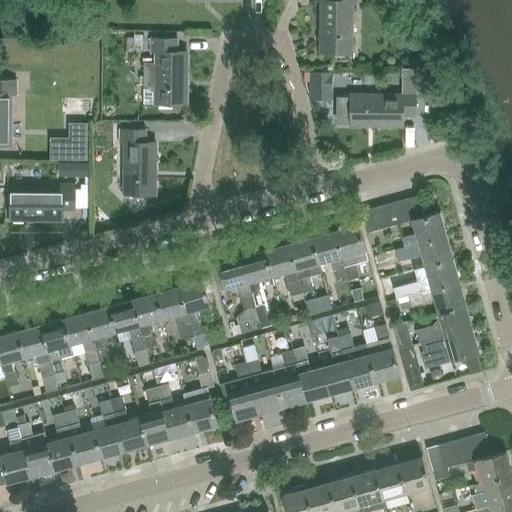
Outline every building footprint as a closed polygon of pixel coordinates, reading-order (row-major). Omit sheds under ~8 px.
[(330,0),(321,0),(320,0),(321,52),(351,52),(352,1),(357,1),(356,0),(330,0)] [(187,103),(187,51),(178,51),(178,39),(151,39),(151,52),(157,52),(157,64),(144,64),(144,87),(157,87),(157,103),(187,103)] [(137,60),(137,40),(122,40),(122,60),(137,60)] [(15,95),(15,81),(0,80),(0,144),(10,144),(10,95),(15,95)] [(416,116),(416,90),(403,89),(403,94),(351,94),(351,125),(403,125),(403,116),(416,116)] [(155,194),(156,142),(146,142),(147,129),(121,129),(120,143),(125,143),(125,194),(155,194)] [(75,210),(75,184),(62,184),(62,189),(10,189),(10,219),(63,220),(63,210),(75,210)] [(412,220),(424,216),(418,194),(406,198),(412,220)] [(404,222),(412,220),(406,198),(394,201),(401,222),(404,222)] [(401,225),(401,222),(394,201),(383,204),(389,226),(400,223),(401,225)] [(378,229),(389,226),(383,204),(372,207),(378,229)] [(366,232),(378,229),(372,207),(360,210),(366,232)] [(403,246),(445,235),(439,212),(440,212),(440,211),(424,216),(412,220),(415,233),(401,237),(403,246)] [(368,259),(365,249),(358,224),(334,230),(341,256),(347,280),(359,276),(356,262),(368,259)] [(347,280),(341,256),(334,230),(311,237),(318,262),(330,259),(332,269),(336,283),(347,280)] [(425,265),(452,258),(445,235),(403,246),(394,249),(398,261),(422,254),(425,265)] [(311,237),(287,243),(301,292),(313,289),(309,276),(321,273),(318,262),(311,237)] [(287,243),(264,250),(272,275),(284,272),(290,296),(301,292),(287,243)] [(260,278),(272,275),(264,250),(241,256),(249,281),(261,326),(272,323),(260,278)] [(261,326),(249,281),(241,256),(218,262),(225,288),(238,285),(240,294),(244,308),(236,315),(241,332),(261,326)] [(431,289),(458,281),(452,258),(425,265),(425,266),(415,269),(418,280),(404,284),(408,295),(421,291),(431,289)] [(202,279),(178,285),(185,311),(188,321),(191,335),(195,350),(203,348),(202,345),(206,344),(203,332),(196,308),(209,305),(202,279)] [(438,311),(465,304),(458,281),(431,289),(438,311)] [(188,321),(185,311),(178,285),(154,292),(161,318),(173,315),(180,338),(191,335),(188,321)] [(421,291),(408,295),(411,307),(425,303),(421,291)] [(149,321),(161,318),(154,292),(130,299),(138,324),(141,334),(145,348),(156,345),(152,331),(150,332),(149,329),(151,329),(149,321)] [(141,334),(138,324),(130,299),(107,305),(114,331),(127,328),(133,351),(145,348),(141,334)] [(433,326),(417,330),(421,342),(471,327),(465,304),(438,311),(439,318),(433,326)] [(107,305),(84,311),(98,361),(99,361),(110,358),(106,344),(104,334),(114,331),(107,305)] [(84,311),(60,318),(68,344),(70,343),(81,340),(84,350),(83,350),(87,364),(92,380),(104,377),(99,361),(98,361),(84,311)] [(70,343),(68,344),(60,318),(38,324),(45,350),(48,360),(57,390),(58,389),(53,374),(63,371),(59,358),(73,354),(70,343)] [(376,382),(399,375),(391,347),(388,337),(389,337),(385,323),(374,326),(377,339),(364,343),(364,344),(367,353),(376,382)] [(48,360),(45,350),(38,324),(15,331),(22,357),(34,353),(37,363),(40,377),(41,377),(46,393),(57,390),(48,360)] [(424,353),(447,346),(451,358),(479,351),(479,350),(478,350),(471,327),(421,342),(424,353)] [(10,360),(22,357),(15,331),(0,334),(0,368),(3,379),(6,387),(17,383),(10,360)] [(338,336),(352,388),(376,382),(367,353),(364,344),(354,346),(350,332),(338,336)] [(322,366),(330,394),(352,388),(338,336),(327,339),(333,363),(322,366)] [(261,372),(257,358),(253,344),(241,347),(245,361),(249,375),(252,385),(260,414),(283,407),(273,369),(262,373),(261,372)] [(401,359),(405,371),(419,367),(416,355),(412,345),(399,348),(401,359)] [(296,362),(306,401),(330,394),(322,366),(308,370),(305,361),(308,360),(303,346),(292,349),(296,362)] [(273,369),(283,407),(306,401),(296,362),(292,349),(281,352),(285,366),(273,369)] [(252,385),(249,375),(245,361),(234,364),(238,378),(241,388),(228,392),(236,420),(260,414),(252,385)] [(206,387),(213,385),(210,371),(198,375),(201,388),(183,393),(186,403),(194,431),(217,425),(206,387)] [(167,383),(156,386),(160,400),(170,438),(194,431),(186,403),(174,407),(167,383)] [(147,444),(170,438),(160,400),(156,386),(145,389),(148,403),(149,403),(151,413),(139,416),(147,444)] [(113,413),(124,451),(147,444),(139,416),(127,420),(125,410),(121,396),(109,399),(113,413)] [(93,429),(101,457),(124,451),(113,413),(109,399),(99,402),(105,426),(93,429)] [(67,426),(78,463),(101,457),(93,429),(81,432),(79,422),(75,409),(63,412),(67,426)] [(47,442),(55,470),(78,463),(67,426),(63,412),(52,415),(56,429),(58,439),(47,442)] [(44,432),(32,435),(28,421),(17,425),(21,438),(24,448),(31,476),(42,473),(44,477),(53,474),(53,470),(55,470),(47,442),(44,432)] [(479,457),(491,454),(485,431),(472,434),(479,457)] [(467,461),(479,457),(472,434),(461,438),(467,461)] [(31,476),(24,448),(21,438),(9,442),(11,451),(0,454),(0,456),(7,483),(31,476)] [(455,464),(466,461),(467,461),(461,438),(449,441),(455,464)] [(447,466),(455,464),(449,441),(437,444),(444,467),(447,466)] [(433,470),(444,467),(437,444),(427,447),(433,470)] [(483,482),(511,473),(511,471),(506,450),(491,454),(479,457),(467,461),(466,461),(468,470),(479,468),(483,482)] [(407,491),(430,485),(422,455),(398,461),(407,491)] [(383,498),(407,491),(398,461),(375,468),(383,498)] [(433,470),(435,479),(450,475),(447,466),(444,467),(433,470)] [(375,468),(352,474),(360,504),(362,511),(365,511),(386,507),(383,498),(375,468)] [(511,473),(483,482),(489,505),(511,498),(511,473)] [(352,474),(329,481),(337,511),(347,511),(346,508),(360,504),(352,474)] [(312,511),(332,511),(337,511),(329,481),(306,487),(312,511)] [(312,511),(306,487),(305,487),(302,485),(293,487),(291,491),(282,494),(287,511),(312,511)] [(511,511),(511,498),(489,505),(482,508),(483,511),(511,511)]
